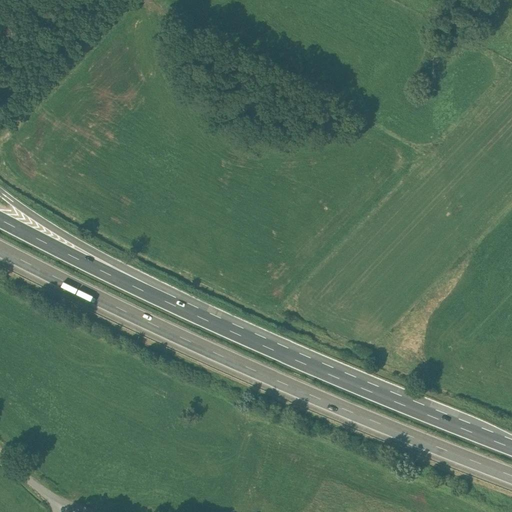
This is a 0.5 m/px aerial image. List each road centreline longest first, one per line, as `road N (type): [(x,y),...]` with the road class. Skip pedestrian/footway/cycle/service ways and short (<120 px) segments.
road 1 (motorway): [(0,253),(157,333),(511,484)]
road 2 (track): [(131,0),(0,148),(2,172),(185,276)]
road 3 (motorway): [(511,448),(131,283)]
road 4 (motorway): [(131,283),(0,191)]
road 5 (motorway): [(131,283),(0,219)]
